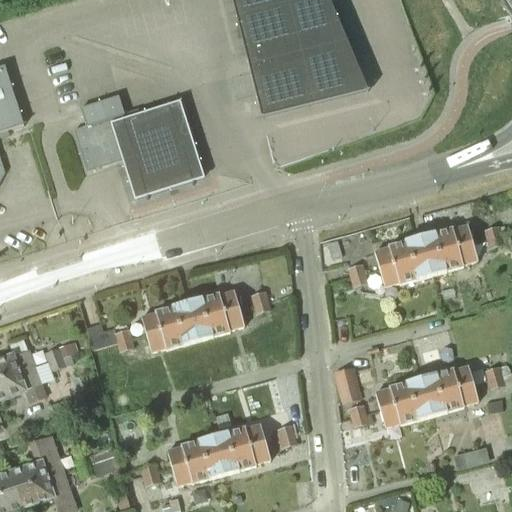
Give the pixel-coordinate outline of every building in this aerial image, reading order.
[(255,97),(262,121),(368,95),(328,0),(231,0),(250,75),(261,72),(267,93),(255,97)] [(0,184),(5,175),(0,160),(0,140),(9,138),(8,133),(24,128),(5,69),(0,70),(0,184)] [(73,131),(87,174),(100,170),(99,168),(122,160),(110,122),(112,121),(124,117),(118,97),(80,109),(86,127),(73,131)] [(135,203),(146,200),(148,199),(192,185),(193,185),(195,184),(205,181),(181,103),(169,107),(168,108),(123,122),(122,122),(113,125),(112,121),(110,122),(122,160),(99,168),(100,170),(122,163),(135,203)] [(487,243),(502,239),(499,228),(484,232),(487,243)] [(452,232),(421,241),(426,260),(473,247),(468,229),(452,233),(452,232)] [(503,241),(502,239),(487,243),(489,252),(511,245),(509,239),(503,241)] [(426,260),(421,241),(389,250),(390,251),(375,256),(380,272),(426,260)] [(333,262),(341,260),(342,255),(337,242),(327,246),(333,262)] [(473,247),(426,260),(432,279),(463,270),(463,268),(477,264),(473,247)] [(432,279),(426,260),(380,272),(385,291),(399,286),(400,288),(432,279)] [(350,280),(366,276),(363,267),(348,271),(350,280)] [(368,285),(366,276),(350,280),(353,290),(368,285)] [(251,298),(253,307),(268,303),(266,294),(251,298)] [(193,326),(239,312),(234,295),(220,299),(219,297),(187,306),(193,326)] [(268,303),(253,307),(256,316),(271,312),(268,303)] [(146,339),(193,326),(187,306),(155,315),(156,316),(141,321),(146,339)] [(239,312),(193,326),(198,345),(230,336),(230,334),(244,330),(239,312)] [(95,353),(118,346),(132,341),(129,330),(116,334),(115,330),(103,334),(100,326),(87,330),(95,353)] [(198,345),(193,326),(146,339),(151,356),(166,352),(166,354),(198,345)] [(132,341),(118,346),(121,355),(135,351),(132,341)] [(63,361),(69,359),(68,357),(78,354),(75,344),(59,350),(63,361)] [(50,366),(63,361),(59,350),(46,355),(50,366)] [(0,382),(34,371),(27,354),(13,359),(13,358),(0,363),(0,382)] [(63,361),(50,366),(52,374),(71,367),(69,359),(63,361)] [(421,382),(427,401),(473,389),(468,370),(453,374),(453,373),(421,382)] [(488,383),(501,380),(498,370),(486,374),(488,383)] [(44,400),(34,371),(0,382),(0,403),(25,395),(29,407),(44,400)] [(342,405),(361,400),(354,371),(334,376),(342,405)] [(504,389),(501,380),(488,383),(491,393),(504,389)] [(427,401),(421,382),(390,390),(390,392),(375,396),(380,414),(427,401)] [(473,389),(427,401),(432,420),(463,411),(463,410),(478,406),(473,389)] [(56,421),(79,413),(74,400),(51,408),(56,421)] [(427,401),(380,414),(385,432),(400,427),(400,428),(432,420),(427,401)] [(489,416),(502,414),(502,402),(487,407),(489,416)] [(352,421),(365,418),(362,408),(350,412),(352,421)] [(136,428),(146,425),(142,411),(132,414),(136,428)] [(368,427),(365,418),(352,421),(355,431),(368,427)] [(219,460),(266,446),(261,429),(246,433),(245,431),(213,440),(219,460)] [(281,442),(294,439),(291,429),(278,433),(281,442)] [(35,467),(10,476),(16,493),(65,476),(53,438),(29,446),(35,467)] [(294,439),(281,442),(283,452),(296,448),(294,439)] [(172,473),(219,460),(213,440),(182,449),(182,451),(167,455),(172,473)] [(271,464),(266,446),(219,460),(224,478),(256,469),(256,468),(271,464)] [(78,471),(114,459),(112,451),(75,463),(78,471)] [(461,473),(492,467),(489,454),(459,460),(461,473)] [(114,459),(78,471),(82,481),(94,476),(96,480),(124,470),(119,457),(114,459)] [(224,478),(219,460),(172,473),(177,490),(192,486),(192,487),(224,478)] [(143,480),(158,475),(155,467),(140,471),(143,480)] [(160,484),(158,475),(143,480),(145,489),(160,484)] [(0,498),(16,493),(10,476),(0,479),(0,498)] [(77,511),(65,476),(16,493),(22,511),(53,501),(57,511),(77,511)] [(22,511),(16,493),(0,498),(0,511),(22,511)] [(119,511),(120,511),(131,509),(127,496),(116,499),(119,511)] [(243,505),(240,497),(234,499),(236,507),(243,505)] [(396,501),(395,507),(393,511),(406,511),(408,505),(396,501)]
